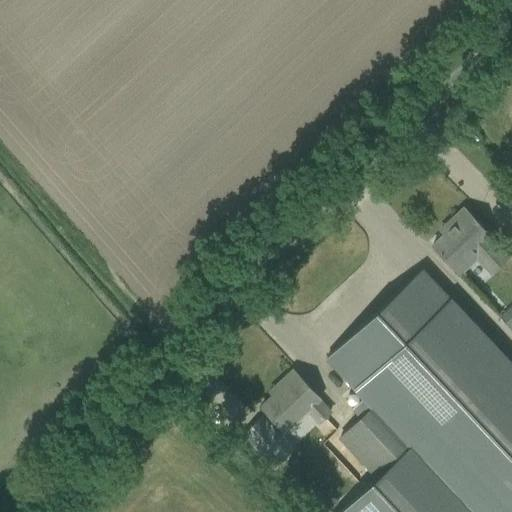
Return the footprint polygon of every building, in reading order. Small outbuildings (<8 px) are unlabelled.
[(508,257),(490,237),(463,208),(449,222),(452,226),(432,245),(446,260),(455,270),(478,248),(485,256),(478,263),(490,275),(508,257)] [(511,511),(511,367),(448,300),(432,314),(404,285),(325,359),(362,398),(350,409),(359,418),(339,437),(376,477),(338,511),(511,511)] [(233,434),(254,412),(206,366),(185,388),(233,434)] [(319,398),(306,384),(292,370),(278,383),(281,387),(261,406),(284,431),(306,411),(318,423),(330,412),(318,399),(319,398)] [(260,418),(245,432),(264,452),(267,456),(283,441),(261,417),(260,418)] [(322,428),(329,435),(337,428),(330,421),(322,428)]
